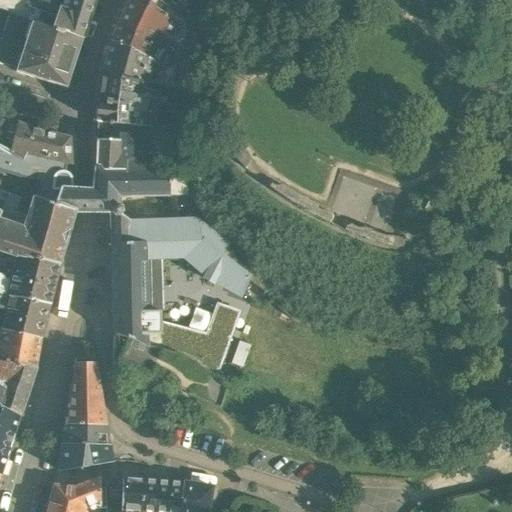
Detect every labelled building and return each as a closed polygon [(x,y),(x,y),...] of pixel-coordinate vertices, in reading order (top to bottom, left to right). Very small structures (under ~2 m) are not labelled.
[(0,0),(0,9),(9,13),(28,20),(30,15),(33,16),(35,10),(56,18),(59,9),(68,12),(71,0),(0,0)] [(56,18),(35,10),(33,16),(30,15),(28,20),(27,21),(32,23),(54,31),(54,29),(76,37),(87,0),(71,0),(68,12),(59,9),(56,18)] [(152,0),(129,0),(116,27),(116,28),(150,44),(154,36),(178,48),(188,25),(186,24),(178,18),(165,9),(165,10),(162,17),(148,10),(152,0)] [(165,10),(152,0),(148,10),(162,17),(165,10)] [(152,0),(165,10),(165,9),(178,18),(191,0),(152,0)] [(191,0),(178,18),(186,24),(195,10),(197,12),(205,0),(191,0)] [(9,13),(0,41),(0,63),(17,69),(32,23),(27,21),(28,20),(9,13)] [(54,31),(32,23),(17,69),(15,73),(52,84),(62,55),(69,57),(76,37),(54,29),(54,31)] [(150,44),(116,28),(110,43),(144,59),(145,60),(153,46),(150,44)] [(110,43),(103,74),(120,83),(121,82),(130,86),(138,84),(144,59),(110,43)] [(179,59),(167,53),(153,46),(145,60),(155,64),(163,69),(173,73),(179,59)] [(163,69),(155,64),(145,86),(153,88),(154,88),(161,90),(162,87),(173,73),(163,69)] [(120,83),(103,74),(102,75),(97,102),(96,123),(129,126),(145,128),(171,130),(171,125),(153,122),(154,114),(179,117),(179,108),(153,105),(155,99),(156,98),(148,96),(137,93),(138,84),(130,86),(121,82),(120,83)] [(145,86),(138,84),(137,93),(148,96),(156,98),(155,99),(160,100),(162,90),(161,90),(154,88),(153,88),(145,86)] [(23,127),(3,119),(0,123),(0,148),(9,153),(23,127)] [(129,126),(96,123),(96,124),(95,142),(120,142),(120,137),(130,137),(129,126)] [(129,126),(130,137),(120,137),(120,142),(120,150),(126,150),(130,149),(145,149),(145,128),(129,126)] [(70,139),(31,130),(23,127),(9,153),(21,160),(24,154),(42,159),(67,164),(71,166),(70,139)] [(95,142),(94,170),(95,170),(125,171),(125,162),(125,157),(120,157),(120,150),(120,142),(95,142)] [(42,159),(24,154),(21,160),(9,153),(0,148),(0,173),(39,185),(34,197),(54,205),(59,190),(73,190),(72,178),(69,175),(66,173),(67,164),(42,159)] [(125,162),(125,171),(144,170),(144,161),(125,162)] [(125,171),(95,170),(92,192),(91,214),(109,214),(110,246),(128,245),(127,224),(127,222),(120,216),(121,215),(122,213),(122,211),(121,209),(120,207),(118,206),(118,198),(168,198),(168,170),(145,170),(144,170),(125,171)] [(185,170),(168,170),(168,198),(185,198),(185,170)] [(54,205),(34,197),(23,230),(0,221),(0,253),(16,259),(17,257),(58,266),(74,213),(76,214),(74,190),(73,190),(59,190),(54,205)] [(84,191),(74,190),(76,214),(91,214),(92,192),(84,191)] [(194,221),(127,224),(128,245),(143,245),(143,246),(194,243),(194,225),(194,221)] [(201,224),(194,225),(194,243),(198,243),(199,243),(200,242),(201,241),(219,256),(220,256),(228,245),(201,224)] [(219,256),(201,241),(200,242),(199,243),(198,243),(185,260),(205,279),(217,286),(240,299),(242,298),(250,279),(243,273),(220,256),(219,256)] [(194,243),(143,246),(145,281),(159,280),(159,260),(185,260),(198,243),(194,243)] [(128,245),(110,246),(113,335),(147,347),(147,335),(161,334),(160,325),(160,312),(146,312),(145,281),(143,246),(143,245),(128,245)] [(58,266),(17,257),(16,259),(13,271),(7,298),(8,298),(49,306),(58,266)] [(13,271),(0,267),(0,296),(7,298),(13,271)] [(0,310),(5,311),(8,298),(7,298),(0,296),(0,310)] [(49,306),(8,298),(5,311),(1,330),(41,338),(49,306)] [(207,337),(160,325),(161,334),(147,335),(147,347),(174,356),(188,361),(198,369),(214,376),(237,311),(217,304),(207,337)] [(41,338),(1,330),(0,334),(0,363),(35,369),(41,338)] [(35,369),(0,363),(0,407),(19,417),(35,369)] [(94,365),(74,365),(64,426),(104,427),(94,365)] [(0,475),(19,417),(0,407),(0,475)] [(104,427),(64,426),(60,446),(108,447),(104,427)] [(108,447),(60,446),(57,471),(58,471),(60,472),(111,464),(108,447)] [(72,489),(52,486),(44,511),(81,511),(82,508),(99,509),(98,479),(72,489)] [(178,511),(182,484),(124,479),(122,511),(121,511),(178,511)] [(206,511),(210,489),(182,484),(178,511),(206,511)]
